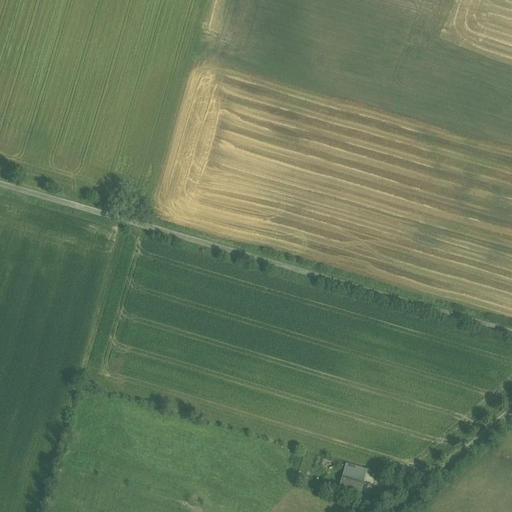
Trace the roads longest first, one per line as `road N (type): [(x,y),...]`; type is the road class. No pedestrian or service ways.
road 1 (track): [(0,182),(511,332)]
road 2 (unclassified): [(511,413),(397,511)]
